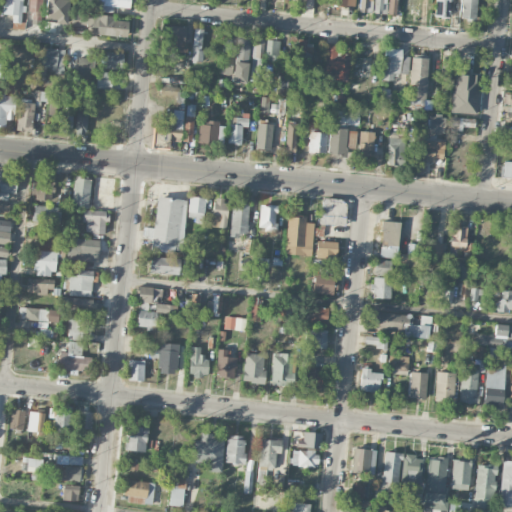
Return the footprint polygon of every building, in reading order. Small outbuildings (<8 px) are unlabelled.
[(23,0),(0,0),(0,13),(11,16),(10,21),(19,23),(23,0)] [(41,22),(41,0),(29,0),(29,22),(41,22)] [(131,0),(93,0),(93,9),(131,9),(131,0)] [(331,0),(331,5),(354,8),(354,0),(331,0)] [(360,0),(360,12),(371,12),(371,0),(360,0)] [(386,14),(386,0),(374,0),(374,13),(386,14)] [(398,0),(388,0),(388,14),(398,14),(398,0)] [(451,0),(435,0),(435,17),(451,18),(451,0)] [(476,0),(461,0),(461,19),(476,20),(476,0)] [(95,34),(126,36),(127,18),(71,14),(71,23),(96,24),(95,34)] [(168,50),(186,50),(186,26),(168,26),(168,50)] [(202,29),(192,29),(192,61),(202,61),(202,29)] [(222,61),(230,61),(230,35),(222,35),(222,61)] [(246,64),(250,37),(238,35),(234,62),(246,64)] [(263,37),(253,36),(252,61),(262,61),(263,37)] [(312,40),(297,38),(293,68),(309,69),(312,40)] [(266,63),(278,63),(278,39),(266,39),(266,63)] [(348,54),(338,54),(338,43),(324,43),(324,79),(348,79),(348,54)] [(40,66),(57,68),(59,49),(42,47),(40,66)] [(382,80),(393,80),(393,73),(408,74),(409,56),(401,56),(402,49),(383,48),(382,80)] [(123,52),(104,52),(104,67),(123,67),(123,52)] [(90,57),(76,57),(76,79),(90,79),(90,57)] [(427,99),(427,58),(410,57),(409,99),(427,99)] [(453,58),(442,58),(441,79),(452,79),(453,58)] [(477,114),(479,75),(468,75),(469,64),(455,63),(453,112),(477,114)] [(230,65),(220,64),(219,74),(229,75),(230,65)] [(112,72),(96,72),(96,88),(112,88),(112,72)] [(184,87),(159,87),(159,95),(184,95),(184,87)] [(390,98),(391,88),(380,88),(379,98),(390,98)] [(184,108),(185,92),(177,91),(175,107),(184,108)] [(14,96),(0,95),(0,125),(5,126),(6,118),(13,118),(14,96)] [(270,97),(261,96),(259,112),(268,113),(270,97)] [(284,113),(285,99),(279,99),(279,104),(270,103),(270,113),(284,113)] [(16,129),(30,131),(33,105),(19,103),(16,129)] [(184,140),(193,140),(193,103),(184,103),(184,140)] [(72,107),(63,107),(63,133),(72,133),(72,107)] [(73,133),(83,135),(88,112),(78,110),(73,133)] [(358,111),(333,110),(332,123),(358,124),(358,111)] [(169,148),(169,140),(177,140),(177,112),(171,112),(171,119),(161,119),(161,127),(152,127),(152,148),(169,148)] [(444,133),(445,116),(429,115),(428,132),(444,133)] [(246,143),(246,116),(228,116),(228,143),(246,143)] [(475,127),(474,117),(451,118),(451,130),(462,130),(462,127),(475,127)] [(218,121),(200,118),(197,142),(214,145),(218,121)] [(296,122),(286,121),(285,150),(295,150),(296,122)] [(256,148),(270,149),(271,123),(257,122),(256,148)] [(355,129),(329,127),(328,131),(310,130),(308,151),(353,155),(355,129)] [(358,157),(373,158),(374,132),(359,131),(358,157)] [(403,166),(405,132),(388,131),(387,165),(403,166)] [(414,171),(424,172),(425,160),(443,161),(444,141),(415,140),(414,171)] [(511,177),(511,161),(502,161),(501,176),(511,177)] [(14,172),(0,172),(0,200),(14,200),(14,172)] [(33,198),(51,201),(53,177),(36,175),(33,198)] [(90,176),(75,175),(73,206),(89,207),(90,176)] [(186,198),(157,195),(153,229),(144,228),(143,239),(151,240),(151,250),(180,253),(186,198)] [(204,197),(188,197),(187,220),(203,220),(204,197)] [(212,226),(227,227),(228,198),(213,198),(212,226)] [(321,225),(345,225),(345,198),(321,198),(321,225)] [(228,235),(244,237),(249,204),(233,202),(228,235)] [(0,213),(8,214),(9,205),(0,203),(0,213)] [(258,229),(275,229),(276,205),(259,204),(258,229)] [(60,206),(32,205),(32,221),(60,222),(60,206)] [(82,233),(107,233),(107,210),(82,209),(82,233)] [(285,255),(311,255),(312,216),(286,216),(285,255)] [(379,257),(396,258),(400,222),(382,221),(379,257)] [(0,241),(8,242),(9,226),(0,226),(0,241)] [(450,251),(472,252),(473,242),(466,242),(467,228),(452,227),(450,251)] [(69,260),(98,260),(98,238),(69,238),(69,260)] [(315,258),(335,258),(335,240),(315,240),(315,258)] [(0,281),(0,282),(1,274),(5,274),(6,258),(7,259),(8,246),(0,245),(0,281)] [(34,274),(55,275),(57,252),(35,250),(34,274)] [(266,274),(265,257),(253,258),(253,275),(266,274)] [(150,274),(179,273),(178,258),(149,259),(150,274)] [(371,298),(390,298),(392,260),(375,259),(374,276),(372,276),(371,298)] [(470,263),(456,262),(455,270),(462,271),(460,290),(468,291),(470,263)] [(439,273),(432,272),(430,286),(438,287),(439,273)] [(65,295),(90,295),(90,274),(65,274),(65,295)] [(333,294),(334,276),(314,274),(313,292),(333,294)] [(53,294),(53,278),(25,278),(25,293),(53,294)] [(134,329),(159,331),(161,311),(150,311),(151,299),(162,299),(163,288),(138,286),(134,329)] [(479,302),(482,289),(471,287),(468,299),(479,302)] [(511,290),(497,290),(497,312),(511,312),(511,290)] [(190,303),(200,304),(200,294),(190,293),(190,303)] [(220,312),(220,295),(207,295),(207,312),(220,312)] [(91,299),(68,297),(67,310),(90,312),(91,299)] [(250,320),(260,321),(261,298),(251,298),(250,320)] [(328,307),(305,305),(304,322),(326,324),(328,307)] [(19,320),(47,320),(47,307),(19,307),(19,320)] [(428,336),(430,316),(420,315),(419,325),(410,324),(411,315),(376,311),(374,331),(428,336)] [(67,338),(87,339),(87,315),(67,314),(67,338)] [(244,331),(246,318),(225,316),(224,328),(244,331)] [(309,329),(309,347),(325,347),(325,329),(309,329)] [(83,370),(84,343),(67,342),(67,350),(59,350),(58,369),(83,370)] [(159,372),(176,372),(176,344),(159,344),(159,372)] [(198,347),(189,347),(189,377),(206,377),(206,356),(198,356),(198,347)] [(214,376),(233,378),(236,351),(217,349),(214,376)] [(243,383),(263,383),(263,353),(243,353),(243,383)] [(293,384),(293,353),(271,353),(271,384),(293,384)] [(408,374),(408,356),(391,355),(390,374),(408,374)] [(128,381),(142,381),(142,359),(128,359),(128,381)] [(319,361),(303,361),(303,387),(319,387),(319,361)] [(359,390),(380,392),(382,373),(370,372),(370,368),(361,368),(359,390)] [(457,401),(475,404),(479,370),(462,368),(457,401)] [(485,406),(502,405),(501,370),(484,370),(485,406)] [(424,399),(427,373),(410,371),(408,397),(424,399)] [(435,397),(454,397),(454,373),(436,372),(435,397)] [(68,427),(70,407),(56,406),(54,426),(68,427)] [(23,409),(12,410),(13,431),(23,431),(23,409)] [(43,411),(28,410),(27,431),(42,432),(43,411)] [(92,412),(79,411),(78,428),(90,429),(92,412)] [(124,450),(145,451),(147,427),(126,425),(124,450)] [(319,432),(298,432),(298,466),(319,466),(319,432)] [(222,434),(199,433),(199,464),(221,464),(222,434)] [(224,463),(242,464),(245,436),(227,434),(224,463)] [(279,467),(279,439),(259,439),(259,467),(279,467)] [(400,452),(383,452),(382,482),(399,483),(400,452)] [(82,464),(82,456),(56,455),(56,464),(82,464)] [(421,456),(403,455),(402,482),(421,482),(421,456)] [(424,509),(444,510),(447,457),(427,456),(424,509)] [(42,472),(42,459),(31,458),(31,457),(22,457),(22,471),(42,472)] [(468,489),(470,461),(452,460),(451,489),(468,489)] [(511,503),(511,460),(502,461),(500,503),(511,503)] [(126,468),(137,470),(138,462),(126,461),(126,468)] [(473,507),(492,509),(496,467),(477,465),(473,507)] [(54,480),(82,480),(82,466),(54,466),(54,480)] [(253,471),(245,471),(243,492),(251,492),(253,471)] [(169,505),(182,506),(184,475),(171,474),(169,505)] [(151,504),(155,483),(125,478),(122,500),(151,504)] [(350,496),(363,496),(364,484),(350,483),(350,496)] [(78,500),(78,484),(62,484),(62,500),(78,500)] [(308,511),(310,504),(291,502),(289,511),(308,511)]
